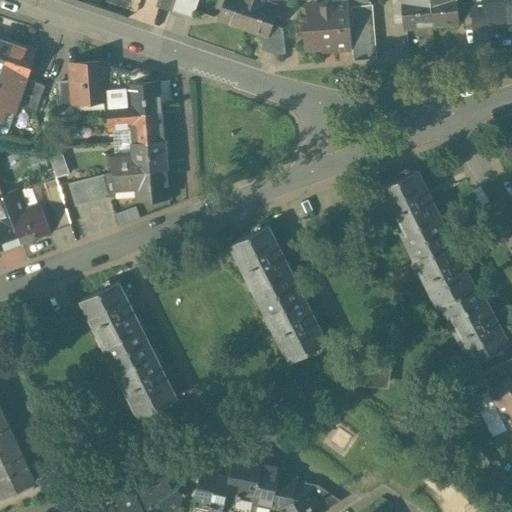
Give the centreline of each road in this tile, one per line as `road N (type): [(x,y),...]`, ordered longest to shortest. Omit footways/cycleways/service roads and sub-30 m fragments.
road 1 (residential): [(309,171),(0,287)]
road 2 (residential): [(308,98),(25,0)]
road 3 (residential): [(460,110),(309,171)]
road 4 (residential): [(460,110),(308,98)]
